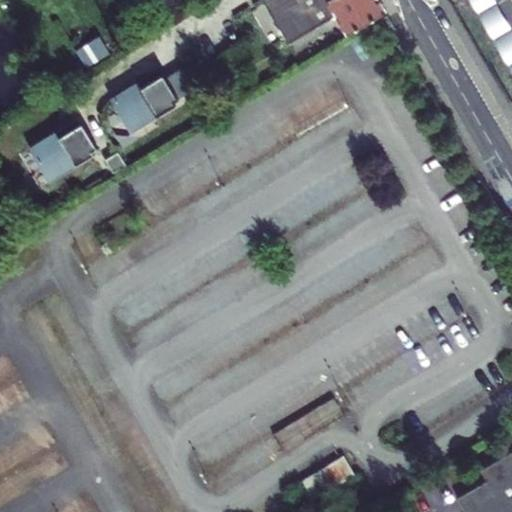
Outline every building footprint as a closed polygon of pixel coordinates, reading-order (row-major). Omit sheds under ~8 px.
[(283,0),(278,0),(280,4),(271,10),(290,42),(335,15),(346,35),(385,12),(378,0),(319,0),(293,15),(283,0)] [(283,0),(293,15),(319,0),(283,0)] [(511,25),(497,0),(485,0),(511,45),(511,25)] [(511,0),(497,0),(511,25),(511,0)] [(394,28),(387,15),(380,19),(385,29),(387,32),(394,28)] [(159,66),(148,72),(151,78),(158,74),(160,77),(164,74),(159,66)] [(148,72),(110,95),(130,129),(175,102),(173,99),(178,96),(164,74),(160,77),(158,74),(151,78),(148,72)] [(29,144),(50,178),(94,151),(92,148),(97,145),(78,115),(29,144)] [(127,162),(118,149),(105,157),(113,170),(127,162)] [(287,450),(348,413),(337,395),(276,432),(287,450)] [(511,511),(511,452),(481,471),(487,482),(457,500),(464,511),(511,511)] [(315,498),(359,472),(348,453),(304,480),(315,498)]
